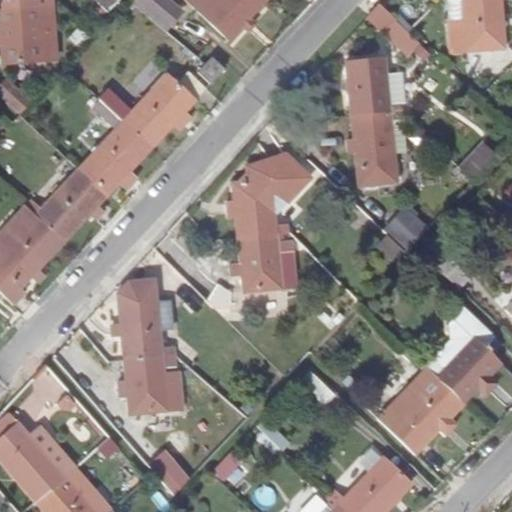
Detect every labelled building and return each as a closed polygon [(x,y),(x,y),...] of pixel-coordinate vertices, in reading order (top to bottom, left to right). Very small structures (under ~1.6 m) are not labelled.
[(0,0),(0,47),(2,47),(3,64),(55,61),(52,7),(36,7),(36,0),(0,0)] [(91,0),(105,11),(114,0),(91,0)] [(170,0),(131,0),(131,1),(166,33),(184,12),(170,0)] [(187,0),(230,40),(241,28),(247,34),(255,24),(249,19),(266,0),(187,0)] [(402,0),(389,0),(384,6),(396,19),(407,30),(408,31),(421,17),(402,0)] [(447,0),(450,23),(463,22),(461,0),(447,0)] [(461,0),(463,22),(450,23),(452,51),(504,48),(501,0),(461,0)] [(378,5),(366,17),(382,33),(394,20),(378,5)] [(394,20),(382,33),(394,44),(407,30),(396,19),(394,20)] [(212,56),(196,73),(209,86),(225,70),(212,56)] [(398,184),(395,156),(391,118),(404,117),(403,106),(389,107),(385,73),(383,58),(347,62),(355,140),(346,141),(347,155),(357,154),(361,188),(398,184)] [(400,71),(385,73),(389,107),(403,106),(405,105),(400,71)] [(40,212),(28,201),(0,230),(0,293),(14,306),(26,293),(19,287),(120,182),(127,189),(137,177),(130,171),(173,127),(179,133),(191,120),(183,113),(194,101),(166,76),(133,112),(115,131),(80,169),(40,212)] [(7,79),(0,86),(0,96),(21,115),(32,103),(7,79)] [(115,131),(133,112),(108,89),(98,99),(99,101),(91,109),(115,131)] [(391,118),(395,156),(409,155),(404,117),(391,118)] [(461,165),(474,179),(496,155),(483,142),(461,165)] [(237,219),(243,293),(281,290),(278,242),(291,241),(289,225),(277,226),(276,216),(311,177),(285,152),(271,166),(246,168),(234,184),(235,201),(226,202),(227,219),(237,219)] [(68,159),(28,201),(40,212),(80,169),(68,159)] [(382,232),(405,253),(418,239),(395,217),(382,232)] [(124,281),(116,289),(120,324),(110,325),(111,337),(121,337),(130,415),(184,411),(181,372),(165,373),(164,368),(162,348),(160,332),(158,302),(155,279),(124,281)] [(171,301),(158,302),(160,332),(174,329),(171,301)] [(494,338),(464,309),(452,321),(471,340),(443,369),(434,360),(427,368),(378,418),(382,422),(416,454),(439,430),(445,437),(458,424),(452,417),(477,391),(484,399),(500,383),(491,375),(501,364),(485,348),(494,338)] [(162,348),(164,368),(177,366),(175,347),(162,348)] [(328,390),(330,387),(314,369),(299,384),(339,422),(349,410),(328,390)] [(108,511),(111,510),(39,427),(28,436),(17,424),(0,438),(0,459),(45,511),(108,511)] [(163,457),(150,467),(175,495),(186,483),(163,457)] [(385,511),(411,486),(384,460),(346,498),(335,489),(321,502),(331,511),(385,511)]
